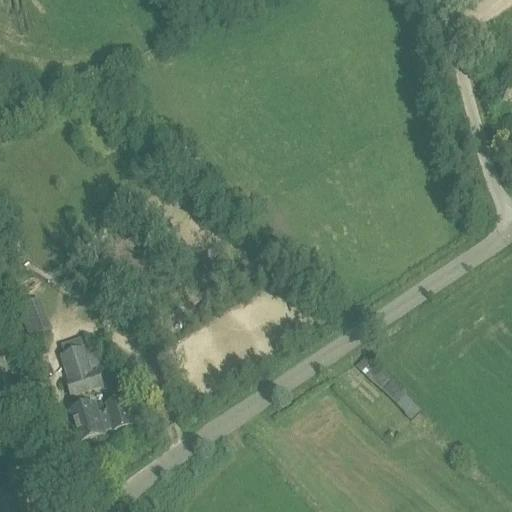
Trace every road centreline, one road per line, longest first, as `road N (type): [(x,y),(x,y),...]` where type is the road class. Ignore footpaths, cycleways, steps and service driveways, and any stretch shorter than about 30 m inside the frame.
road 1 (unclassified): [(111,511),(182,453),(506,235)]
road 2 (unclassified): [(506,235),(445,0)]
road 3 (unclassified): [(0,364),(48,511)]
